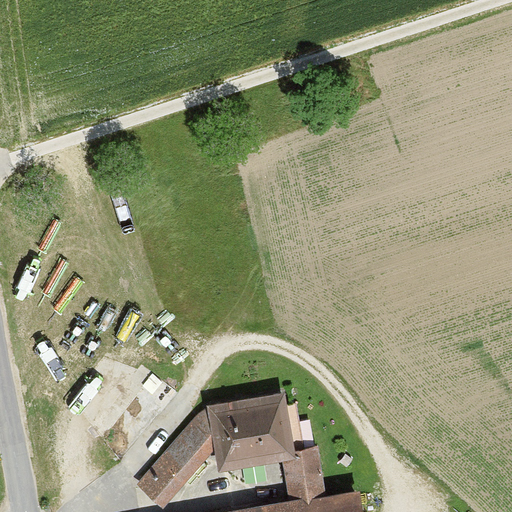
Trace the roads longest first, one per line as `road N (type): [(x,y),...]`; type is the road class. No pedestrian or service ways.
road 1 (track): [(0,163),(501,0)]
road 2 (track): [(389,511),(392,471),(324,380),(270,346),(225,350),(101,494),(74,511)]
road 3 (residential): [(0,363),(30,511)]
